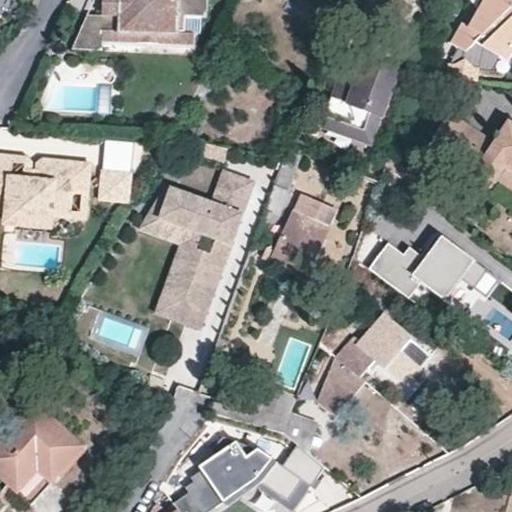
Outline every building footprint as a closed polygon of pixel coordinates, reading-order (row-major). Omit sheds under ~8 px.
[(206,17),(206,0),(103,0),(103,15),(86,15),(70,49),(101,50),(101,43),(101,30),(184,34),(193,35),(204,35),(206,17)] [(464,25),(452,44),(465,53),(490,52),(492,49),(497,52),(496,56),(506,62),(511,51),(511,0),(510,0),(509,2),(506,0),(488,0),(470,29),(464,25)] [(101,30),(101,43),(193,47),(193,35),(184,34),(101,30)] [(362,143),(373,115),(380,118),(391,93),(384,91),(360,82),(348,77),(331,120),(345,126),(342,135),(362,143)] [(476,138),(481,129),(448,107),(430,135),(476,166),(472,172),(488,184),(496,174),(479,162),(490,146),(476,138)] [(496,174),(511,185),(511,120),(509,119),(495,138),(500,142),(495,149),(490,146),(479,162),(496,174)] [(311,130),(299,125),(293,140),(305,144),(311,130)] [(481,129),(476,138),(490,146),(495,138),(481,129)] [(500,142),(495,138),(490,146),(495,149),(500,142)] [(223,162),(226,150),(207,145),(204,157),(223,162)] [(0,155),(0,212),(3,212),(4,206),(0,205),(0,161),(18,163),(18,169),(25,169),(24,163),(20,157),(0,155)] [(46,218),(83,220),(87,164),(38,159),(32,165),(31,170),(38,170),(39,165),(79,169),(78,194),(68,194),(67,211),(46,210),(46,218)] [(16,202),(19,202),(19,207),(21,209),(23,210),(26,210),(30,209),(33,207),(35,204),(37,204),(37,208),(39,210),(46,210),(67,211),(68,194),(78,194),(79,169),(39,165),(38,170),(38,180),(18,179),(18,169),(18,163),(0,161),(0,205),(4,206),(9,207),(12,207),(15,207),(15,205),(16,202)] [(297,166),(285,161),(264,212),(277,217),(297,166)] [(18,169),(18,179),(38,180),(38,170),(31,170),(25,169),(18,169)] [(96,171),(95,199),(124,200),(126,173),(96,171)] [(242,211),(252,183),(228,174),(218,202),(242,211)] [(200,323),(242,211),(218,202),(217,205),(166,186),(149,213),(202,232),(216,238),(210,254),(196,249),(172,313),(200,323)] [(335,210),(299,195),(274,253),(265,250),(261,261),(306,279),(335,210)] [(30,209),(26,210),(23,210),(21,209),(19,207),(19,202),(16,202),(15,205),(15,207),(12,207),(9,207),(4,206),(3,212),(2,224),(46,226),(46,218),(46,210),(39,210),(37,208),(37,204),(35,204),(33,207),(30,209)] [(196,249),(202,232),(149,213),(140,228),(184,245),(161,308),(172,313),(196,249)] [(368,271),(408,300),(420,284),(445,302),(461,280),(474,289),(487,272),(436,234),(419,257),(408,249),(402,256),(387,245),(368,271)] [(499,280),(487,272),(474,289),(486,298),(499,280)] [(359,343),(354,339),(338,359),(319,405),(334,419),(364,384),(359,379),(375,360),(397,379),(403,372),(411,378),(430,355),(383,315),(359,343)] [(397,379),(404,385),(411,378),(403,372),(397,379)] [(159,393),(163,382),(148,376),(144,387),(159,393)] [(232,405),(228,419),(253,426),(257,410),(258,403),(234,398),(232,405)] [(82,447),(32,403),(0,438),(0,477),(16,491),(32,505),(47,487),(82,447)] [(257,410),(253,426),(283,434),(287,419),(257,410)] [(287,419),(283,434),(305,452),(316,424),(290,412),(287,419)] [(250,442),(232,455),(225,447),(184,478),(194,494),(208,510),(268,465),(250,442)] [(338,492),(324,472),(303,487),(317,506),(319,506),(338,492)] [(184,478),(178,482),(189,497),(194,494),(184,478)] [(319,506),(323,511),(331,511),(351,503),(341,490),(338,492),(319,506)]
